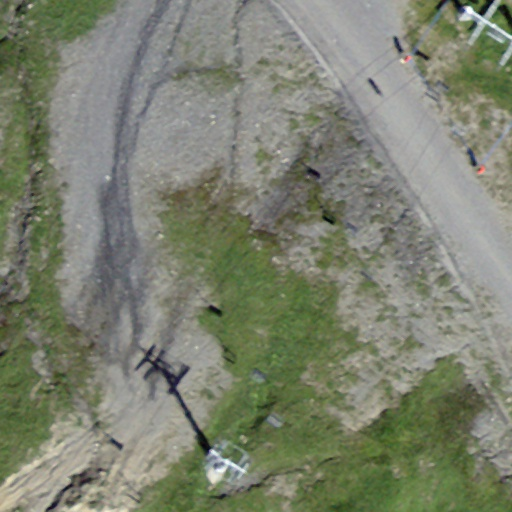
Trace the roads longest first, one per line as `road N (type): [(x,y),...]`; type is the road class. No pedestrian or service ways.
road 1 (track): [(201,0),(165,72),(155,114),(149,386),(125,427),(87,463),(0,508)]
road 2 (track): [(511,306),(307,0)]
